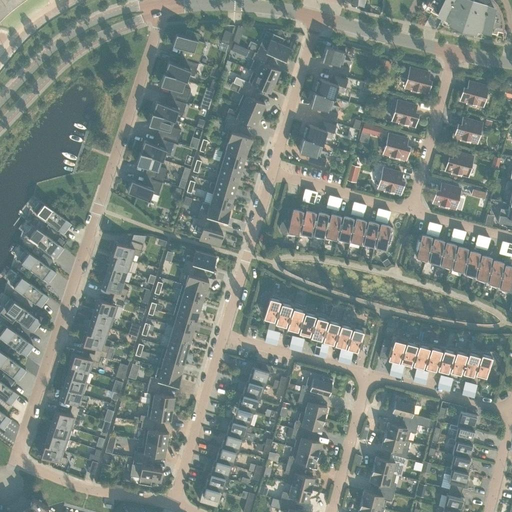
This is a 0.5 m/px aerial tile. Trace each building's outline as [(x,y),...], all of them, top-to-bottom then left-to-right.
[(0,0),(0,16),(3,14),(8,10),(12,6),(17,2),(19,0),(0,0)] [(501,11),(496,1),(495,0),(426,0),(421,8),(423,5),(448,18),(446,21),(459,28),(472,30),(473,26),(501,32),(500,36),(501,36),(503,21),(501,11)] [(238,44),(243,26),(237,26),(232,42),(238,44)] [(176,33),(172,44),(183,48),(181,55),(186,57),(198,61),(205,42),(197,40),(199,33),(186,29),(184,35),(176,33)] [(228,44),(232,33),(224,30),(220,42),(228,44)] [(259,47),(256,53),(268,58),(270,52),(284,58),(289,47),(282,44),(285,38),(272,33),(266,31),(259,47)] [(346,74),(350,61),(343,59),(345,52),(325,46),(321,59),(336,64),(334,71),(346,74)] [(250,66),(249,69),(253,71),(256,72),(275,80),(279,70),(265,64),(268,58),(256,53),(254,52),(251,58),(253,59),(251,64),(250,66)] [(386,76),(391,60),(380,57),(376,73),(386,76)] [(163,73),(186,80),(188,74),(193,76),(198,63),(186,59),(183,67),(168,62),(165,72),(164,72),(163,73)] [(427,92),(430,80),(426,79),(428,72),(410,67),(405,87),(412,88),(411,90),(419,92),(420,91),(427,92)] [(235,77),(233,82),(240,86),(241,86),(253,91),(256,85),(270,92),(275,80),(256,72),(253,71),(248,82),(244,80),(235,77)] [(186,80),(163,73),(160,84),(177,90),(174,97),(186,101),(190,89),(183,87),(185,80),(186,80)] [(366,75),(365,81),(371,83),(373,77),(366,75)] [(314,92),(334,98),(336,91),(343,93),(347,79),(334,76),(332,83),(318,78),(314,92)] [(482,105),(487,86),(469,81),(467,88),(463,87),(460,99),(467,101),(467,103),(474,105),(475,103),(482,105)] [(368,93),(371,84),(364,82),(362,92),(368,93)] [(240,86),(237,91),(243,94),(238,105),(260,114),(264,104),(250,97),(253,91),(241,86),(240,86)] [(376,97),(378,89),(372,87),(370,96),(376,97)] [(511,97),(511,88),(505,87),(503,95),(511,97)] [(332,104),(334,98),(314,92),(310,105),(324,109),(322,116),(335,120),(339,107),(332,104)] [(200,105),(200,106),(208,109),(208,108),(210,101),(202,98),(200,105)] [(151,112),(174,119),(176,114),(181,116),(185,103),(174,99),(171,106),(156,101),(153,112),(152,112),(151,112)] [(414,125),(417,113),(414,112),(416,105),(397,100),(392,119),(399,121),(399,123),(406,125),(407,123),(414,125)] [(228,113),(225,120),(226,121),(238,126),(241,119),(255,125),(260,114),(238,105),(236,111),(229,108),(227,113),(228,113)] [(175,120),(174,119),(151,112),(148,123),(165,129),(163,136),(176,140),(179,129),(172,127),(175,120)] [(476,142),(481,122),(463,118),(461,125),(458,124),(454,136),(461,138),(461,140),(469,142),(469,140),(476,142)] [(199,119),(196,126),(202,128),(204,121),(199,119)] [(490,128),(492,120),(485,119),(483,126),(490,128)] [(236,132),(238,126),(226,121),(224,129),(228,130),(224,141),(227,142),(247,148),(251,136),(236,132)] [(302,137),(322,143),(324,136),(332,138),(336,125),(323,121),(321,128),(306,124),(302,137)] [(373,125),(371,133),(380,136),(382,131),(383,127),(373,125)] [(405,159),(408,146),(405,145),(407,138),(388,133),(383,153),(390,155),(390,157),(398,159),(398,157),(405,159)] [(195,147),(198,139),(190,137),(188,145),(195,147)] [(320,150),(322,143),(302,137),(298,151),(313,155),(311,162),(323,166),(327,152),(320,150)] [(204,152),(208,140),(203,138),(199,150),(204,152)] [(139,152),(162,159),(164,153),(169,155),(173,143),(162,139),(159,146),(144,141),(141,152),(139,151),(139,152)] [(244,159),(247,148),(227,142),(224,152),(244,159)] [(467,175),(472,156),(454,151),(452,158),(449,157),(445,169),(452,171),(452,173),(460,175),(460,173),(467,175)] [(162,160),(162,159),(139,152),(136,163),(153,169),(150,176),(162,179),(166,168),(158,166),(160,159),(162,160)] [(241,169),(244,159),(224,152),(220,162),(241,169)] [(497,169),(500,157),(494,156),(491,167),(497,169)] [(198,172),(201,160),(196,159),(192,171),(198,172)] [(238,179),(241,169),(220,162),(217,172),(238,179)] [(356,182),(360,166),(349,163),(345,179),(356,182)] [(400,193),(403,180),(400,179),(401,172),(383,168),(378,187),(385,189),(384,191),(392,193),(393,191),(400,193)] [(235,189),(238,179),(217,172),(214,182),(235,189)] [(157,194),(161,182),(150,178),(147,185),(131,180),(127,192),(149,198),(151,192),(157,194)] [(178,185),(178,186),(183,188),(184,187),(186,180),(180,179),(178,185)] [(191,193),(195,181),(190,180),(186,191),(191,193)] [(232,200),(235,189),(214,182),(210,181),(207,192),(210,193),(212,193),(232,200)] [(455,208),(460,188),(441,183),(440,190),(436,189),(433,202),(440,204),(439,206),(447,208),(448,206),(455,208)] [(472,188),(471,195),(484,198),(486,192),(472,188)] [(308,202),(311,190),(305,189),(302,200),(308,202)] [(311,190),(308,202),(313,203),(316,192),(311,190)] [(209,203),(229,210),(232,200),(212,193),(209,203)] [(332,208),(335,197),(329,195),(326,206),(332,208)] [(335,197),(332,208),(338,210),(341,198),(335,197)] [(62,233),(70,223),(40,200),(32,210),(62,233)] [(199,212),(197,218),(209,222),(211,216),(226,220),(229,210),(209,203),(207,203),(202,201),(202,202),(200,211),(199,212)] [(356,214),(359,203),(354,202),(351,213),(356,214)] [(359,203),(356,214),(362,216),(365,205),(359,203)] [(511,217),(511,203),(509,203),(508,210),(500,208),(499,215),(497,222),(510,225),(511,218),(511,217)] [(381,221),(384,210),(378,208),(375,219),(381,221)] [(384,210),(381,221),(387,222),(390,211),(384,210)] [(299,235),(305,212),(292,211),(289,221),(289,220),(287,220),(286,220),(285,220),(284,220),(283,221),(282,221),(281,222),(280,223),(280,224),(279,225),(279,226),(279,227),(279,228),(279,229),(280,230),(280,231),(281,232),(282,233),(283,234),(284,234),(285,234),(299,235)] [(312,237),(318,213),(305,212),(299,235),(312,237)] [(324,238),(330,215),(318,213),(312,237),(324,238)] [(337,240),(343,217),(330,215),(324,238),(337,240)] [(349,242),(355,219),(343,217),(337,240),(349,242)] [(197,218),(195,225),(202,227),(199,238),(219,244),(222,232),(207,228),(209,222),(197,218)] [(362,245),(368,221),(355,219),(349,242),(362,245)] [(374,247),(380,224),(368,221),(362,245),(374,247)] [(432,234),(435,223),(429,222),(426,233),(432,234)] [(435,223),(432,234),(438,236),(441,225),(435,223)] [(55,258),(63,247),(33,224),(25,235),(55,258)] [(380,224),(374,247),(386,250),(393,227),(380,224)] [(456,241),(459,230),(453,228),(450,239),(456,241)] [(459,230),(456,241),(462,243),(465,231),(459,230)] [(425,261),(431,237),(419,234),(412,257),(425,261)] [(481,247),(484,236),(478,235),(475,246),(481,247)] [(484,236),(481,247),(486,249),(489,238),(484,236)] [(437,265),(443,241),(431,237),(425,261),(437,265)] [(112,253),(132,260),(134,254),(139,256),(143,244),(131,240),(129,246),(118,242),(118,243),(115,242),(111,253),(112,253)] [(449,269),(455,245),(443,241),(437,265),(449,269)] [(502,241),(499,252),(505,254),(508,243),(502,241)] [(461,273),(467,250),(455,245),(449,269),(461,273)] [(47,282),(55,272),(25,249),(17,259),(47,282)] [(181,265),(195,269),(197,263),(212,267),(215,256),(196,250),(194,257),(185,254),(181,265)] [(472,278),(479,254),(467,250),(461,273),(472,278)] [(42,254),(39,258),(49,265),(52,261),(43,253),(42,254)] [(129,271),(132,260),(112,253),(109,264),(129,271)] [(484,282),(490,259),(479,254),(472,278),(484,282)] [(496,288),(502,264),(490,259),(484,282),(496,288)] [(129,271),(109,264),(105,275),(125,282),(125,281),(123,281),(126,270),(129,271)] [(511,268),(502,264),(496,288),(508,293),(510,294),(511,294),(511,293),(511,279),(511,280),(511,277),(511,268)] [(185,284),(205,290),(208,280),(193,275),(195,269),(181,265),(180,271),(188,274),(185,284)] [(40,307),(48,296),(18,273),(10,284),(40,307)] [(123,287),(125,282),(105,275),(105,276),(101,287),(114,291),(112,297),(124,301),(128,289),(123,287)] [(159,294),(162,282),(157,281),(154,292),(159,294)] [(205,290),(185,284),(182,283),(179,294),(202,301),(204,292),(205,290)] [(276,321),(282,297),(270,292),(269,291),(268,291),(267,291),(266,291),(264,292),(263,292),(263,293),(262,293),(261,294),(261,295),(261,296),(260,296),(260,297),(260,298),(260,299),(260,300),(261,300),(261,301),(261,302),(262,302),(262,303),(263,304),(264,304),(264,305),(266,305),(267,305),(264,315),(276,321)] [(202,301),(179,294),(176,304),(199,311),(202,301)] [(122,306),(124,301),(112,297),(111,303),(97,298),(93,309),(94,310),(114,316),(118,305),(122,306)] [(288,326),(294,302),(282,297),(276,321),(288,326)] [(6,311),(2,315),(12,323),(15,318),(36,333),(44,323),(10,298),(3,308),(6,311)] [(152,315),(156,303),(151,301),(147,313),(152,315)] [(300,331),(306,307),(294,302),(288,326),(300,331)] [(199,311),(176,304),(173,315),(195,322),(196,319),(199,311)] [(311,335),(318,312),(306,307),(300,331),(311,335)] [(110,327),(114,316),(94,310),(90,321),(110,327)] [(323,340),(330,316),(318,312),(311,335),(323,340)] [(195,322),(173,315),(170,325),(192,332),(195,322)] [(335,344),(341,320),(330,316),(323,340),(335,344)] [(137,334),(141,322),(133,319),(129,331),(137,334)] [(347,347),(353,324),(341,320),(335,344),(347,347)] [(106,339),(110,327),(90,321),(86,332),(106,339)] [(0,336),(25,355),(33,345),(2,322),(0,325),(0,336)] [(149,324),(150,324),(145,322),(141,334),(146,335),(148,329),(149,324)] [(353,324),(347,347),(360,351),(366,328),(353,324)] [(189,342),(192,332),(170,325),(167,335),(189,342)] [(270,342),(273,331),(268,330),(265,341),(270,342)] [(273,331),(270,342),(276,344),(279,333),(273,331)] [(106,339),(86,332),(85,332),(81,343),(84,344),(96,348),(94,353),(101,356),(105,357),(109,346),(104,344),(106,339)] [(186,352),(189,342),(167,335),(164,345),(166,346),(186,352)] [(398,361),(404,338),(392,335),(386,358),(398,361)] [(295,349),(298,337),(292,336),(289,347),(295,349)] [(298,337),(295,349),(300,350),(303,339),(298,337)] [(410,364),(417,340),(404,338),(398,361),(410,364)] [(423,366),(429,343),(417,340),(410,364),(423,366)] [(319,355),(322,344),(316,342),(313,354),(319,355)] [(140,356),(143,344),(138,343),(135,355),(140,356)] [(435,368),(442,345),(429,343),(423,366),(435,368)] [(322,344),(319,355),(325,357),(328,345),(322,344)] [(186,352),(166,346),(164,345),(161,356),(163,357),(183,363),(186,354),(186,352)] [(448,370),(454,347),(442,345),(435,368),(448,370)] [(460,372),(467,348),(454,347),(448,370),(460,372)] [(473,373),(479,350),(467,348),(460,372),(473,373)] [(343,362),(346,350),(341,349),(338,360),(343,362)] [(0,366),(17,380),(25,370),(0,350),(0,366)] [(346,350),(343,362),(349,363),(352,352),(346,350)] [(479,350),(473,373),(486,374),(489,364),(490,365),(491,365),(492,365),(493,365),(494,365),(495,364),(496,364),(496,363),(497,363),(498,362),(498,361),(499,360),(499,358),(499,357),(499,356),(499,355),(498,354),(497,353),(497,352),(496,352),(495,351),(494,351),(493,351),(479,350)] [(101,356),(94,353),(94,354),(89,352),(87,358),(76,354),(73,353),(69,364),(70,365),(88,370),(88,371),(90,371),(92,366),(97,367),(101,356)] [(160,368),(180,374),(182,366),(183,363),(163,357),(161,356),(157,367),(160,368)] [(394,375),(397,364),(392,363),(389,374),(394,375)] [(397,364),(394,375),(400,377),(403,365),(397,364)] [(85,381),(88,371),(88,370),(70,365),(67,376),(87,383),(87,382),(85,381)] [(154,377),(149,376),(147,383),(160,387),(162,379),(177,384),(180,374),(160,368),(157,367),(154,377)] [(263,385),(263,386),(265,386),(269,372),(253,367),(254,368),(252,373),(250,372),(247,381),(248,381),(263,385)] [(419,382),(422,370),(416,369),(413,380),(419,382)] [(422,370),(419,382),(424,383),(428,372),(422,370)] [(130,371),(128,377),(135,379),(137,373),(130,371)] [(4,374),(0,379),(10,387),(14,381),(5,374),(4,374)] [(299,393),(311,396),(313,390),(328,394),(333,378),(322,375),(321,380),(308,376),(305,385),(302,384),(299,393)] [(443,388),(446,377),(440,375),(437,387),(443,388)] [(83,394),(87,383),(67,376),(63,387),(83,394)] [(277,390),(283,391),(286,377),(281,376),(277,390)] [(446,377),(443,388),(449,390),(452,378),(446,377)] [(0,396),(10,404),(18,394),(0,380),(0,396)] [(259,399),(263,386),(263,385),(248,381),(247,386),(244,385),(242,394),(243,394),(258,399),(259,399)] [(467,395),(470,383),(465,382),(462,393),(467,395)] [(159,394),(160,387),(147,383),(145,392),(151,393),(149,404),(172,408),(174,396),(159,394)] [(470,383),(467,395),(473,396),(476,385),(470,383)] [(83,394),(63,387),(59,398),(72,403),(70,409),(82,412),(86,401),(81,399),(83,394)] [(309,402),(311,396),(299,393),(297,401),(306,404),(304,412),(300,411),(300,412),(324,418),(327,406),(309,402)] [(254,412),(258,399),(243,394),(241,399),(239,398),(236,407),(238,407),(253,412),(254,412)] [(406,421),(417,424),(429,427),(431,418),(412,413),(414,404),(405,402),(406,398),(395,395),(391,411),(407,415),(406,421)] [(170,420),(172,408),(149,404),(147,416),(141,415),(140,417),(140,421),(142,422),(154,424),(155,417),(170,420)] [(442,421),(446,408),(440,406),(436,420),(442,421)] [(249,425),(253,412),(238,407),(236,412),(234,412),(231,420),(232,421),(249,425)] [(78,424),(82,412),(70,409),(69,414),(55,410),(51,421),(52,421),(72,428),(74,422),(78,424)] [(269,417),(275,419),(277,411),(271,409),(269,417)] [(0,410),(0,426),(2,429),(10,418),(0,410)] [(456,425),(474,429),(476,421),(474,421),(476,415),(460,411),(456,425)] [(293,428),(304,431),(306,426),(321,429),(324,418),(300,412),(298,420),(289,418),(287,426),(293,428)] [(104,420),(102,427),(108,429),(110,422),(104,420)] [(68,439),(72,428),(52,421),(48,433),(68,439)] [(253,426),(249,425),(232,421),(231,426),(228,425),(226,433),(227,434),(242,438),(243,439),(246,431),(251,433),(253,426)] [(415,433),(417,424),(406,421),(404,427),(387,422),(384,434),(407,440),(410,431),(415,433)] [(153,430),(154,424),(142,422),(140,428),(145,429),(143,440),(166,444),(168,432),(153,430)] [(472,435),(474,429),(456,425),(457,426),(454,439),(471,443),(473,435),(472,435)] [(303,437),(304,431),(293,428),(291,437),(296,438),(293,447),(317,453),(320,442),(303,437)] [(64,451),(68,439),(48,433),(44,444),(64,451)] [(238,452),(242,438),(227,434),(225,439),(223,438),(220,447),(221,447),(237,452),(238,452)] [(407,440),(384,434),(381,445),(395,449),(394,455),(405,458),(408,447),(402,445),(403,439),(407,440)] [(99,437),(96,446),(102,448),(105,439),(99,437)] [(264,445),(270,447),(272,439),(266,438),(264,445)] [(471,443),(454,439),(448,438),(447,442),(454,444),(452,453),(469,457),(471,449),(470,449),(471,443)] [(164,456),(166,444),(143,440),(143,441),(146,442),(145,448),(137,446),(137,451),(135,451),(133,457),(148,460),(149,453),(164,456)] [(64,451),(44,444),(43,444),(39,455),(43,456),(42,456),(65,463),(67,458),(62,456),(64,451)] [(233,465),(237,452),(221,447),(220,452),(217,451),(215,460),(216,460),(232,465),(233,465)] [(314,465),(317,453),(293,447),(291,456),(289,455),(286,464),(298,467),(300,461),(314,465)] [(109,464),(112,456),(104,453),(102,461),(109,464)] [(468,463),(469,457),(452,453),(453,454),(450,467),(467,472),(469,463),(468,463)] [(402,469),(405,458),(394,455),(392,461),(375,456),(372,468),(395,474),(396,474),(391,473),(393,467),(402,469)] [(147,466),(148,460),(133,457),(130,475),(140,477),(138,483),(138,482),(138,483),(151,485),(152,479),(160,481),(162,469),(147,466)] [(94,473),(98,462),(92,460),(88,472),(94,473)] [(236,466),(233,465),(232,465),(216,460),(215,465),(212,465),(210,473),(211,473),(226,478),(227,478),(229,471),(235,472),(236,466)] [(254,471),(260,473),(262,466),(256,464),(254,471)] [(296,473),(298,467),(286,464),(284,473),(289,474),(287,483),(311,489),(314,477),(296,473)] [(429,473),(431,466),(422,464),(421,471),(429,473)] [(467,472),(450,467),(446,466),(444,472),(450,474),(448,482),(450,482),(449,488),(461,491),(463,485),(465,486),(467,478),(466,477),(467,472)] [(393,483),(395,474),(372,468),(369,479),(383,483),(382,489),(393,492),(396,484),(393,483)] [(222,492),(226,478),(211,473),(209,478),(207,478),(204,486),(205,487),(220,491),(222,492)] [(424,490),(426,484),(419,482),(417,489),(424,490)] [(308,500),(311,489),(287,483),(291,484),(289,492),(282,491),(280,499),(291,502),(293,497),(308,500)] [(265,494),(267,487),(260,485),(258,493),(265,494)] [(216,505),(220,491),(205,487),(204,492),(201,491),(199,500),(216,505)] [(460,497),(461,491),(449,488),(448,494),(446,494),(443,508),(460,511),(462,504),(461,504),(462,498),(460,497)] [(384,508),(386,499),(391,501),(393,492),(382,489),(380,495),(363,490),(360,502),(384,508)] [(30,511),(40,511),(41,510),(44,511),(48,507),(33,497),(31,500),(33,501),(28,508),(28,509),(30,511)] [(291,502),(280,499),(272,497),(270,506),(283,509),(282,511),(304,511),(290,508),(291,502)] [(242,511),(248,511),(252,500),(246,498),(243,511),(242,511)] [(382,511),(384,508),(360,502),(357,511),(382,511)]
